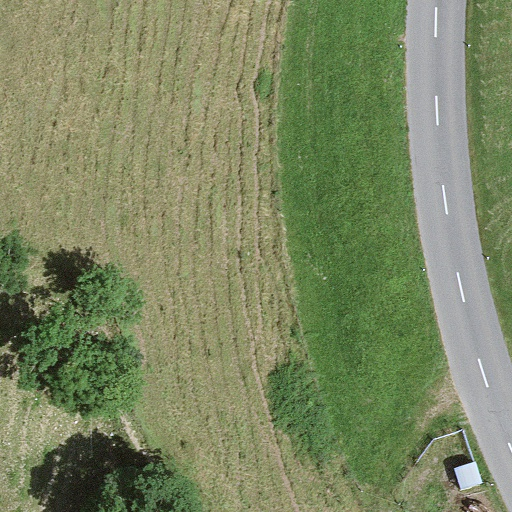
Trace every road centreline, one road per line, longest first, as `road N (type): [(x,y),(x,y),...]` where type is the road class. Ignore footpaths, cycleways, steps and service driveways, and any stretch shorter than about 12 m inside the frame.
road 1 (tertiary): [(438,0),(445,204),(465,307),(511,440)]
road 2 (track): [(380,511),(384,477),(406,437),(482,360)]
